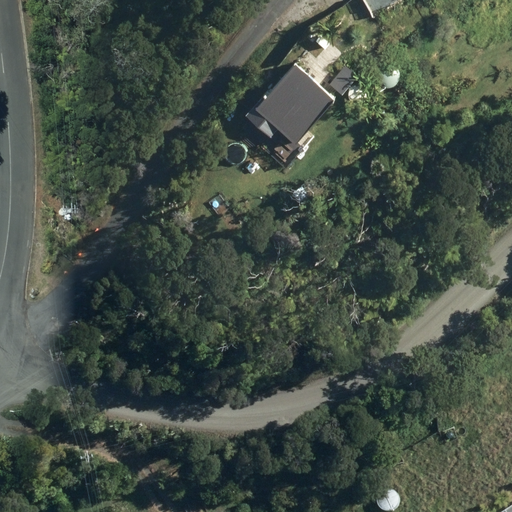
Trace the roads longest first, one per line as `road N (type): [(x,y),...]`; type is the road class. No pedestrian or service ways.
road 1 (unclassified): [(0,367),(182,419),(274,414),(328,400),(387,364),(511,253)]
road 2 (tertiary): [(0,278),(10,220),(0,37)]
